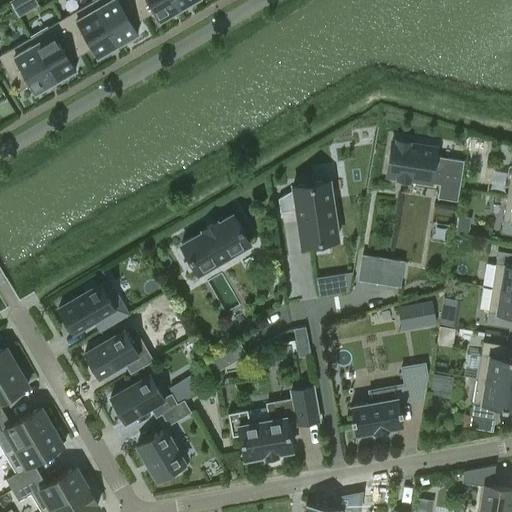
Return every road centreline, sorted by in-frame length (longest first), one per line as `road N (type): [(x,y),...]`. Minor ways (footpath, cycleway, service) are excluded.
road 1 (residential): [(511,448),(159,511)]
road 2 (residential): [(129,511),(17,314)]
